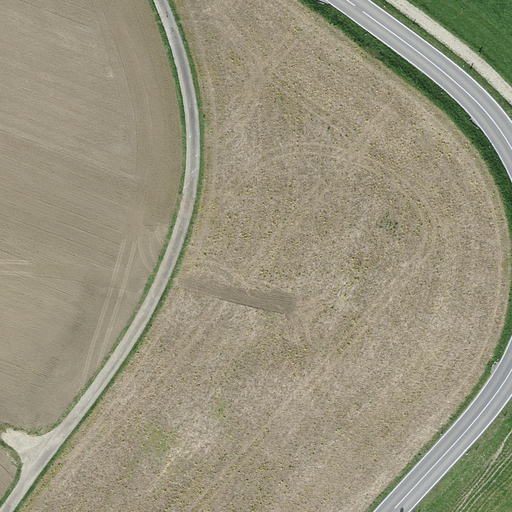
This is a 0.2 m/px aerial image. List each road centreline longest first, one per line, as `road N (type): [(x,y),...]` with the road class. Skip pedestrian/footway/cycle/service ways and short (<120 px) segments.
road 1 (track): [(155,0),(183,68),(194,142),(170,266),(138,330),(0,510)]
road 2 (tertiary): [(511,145),(454,80),(346,0)]
road 3 (tertiary): [(390,511),(511,369)]
road 4 (track): [(393,0),(511,98)]
